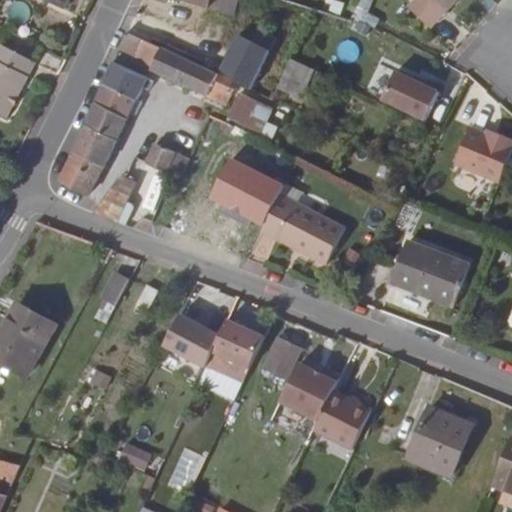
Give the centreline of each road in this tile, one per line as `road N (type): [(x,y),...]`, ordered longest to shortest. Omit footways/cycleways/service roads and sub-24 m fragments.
road 1 (residential): [(511,383),(25,193)]
road 2 (residential): [(120,0),(25,193)]
